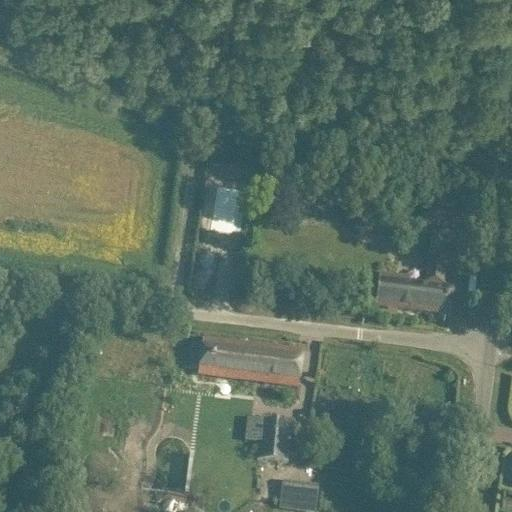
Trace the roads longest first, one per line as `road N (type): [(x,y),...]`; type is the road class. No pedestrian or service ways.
road 1 (unclassified): [(0,291),(488,349)]
road 2 (track): [(0,53),(170,115),(188,153),(172,313)]
road 3 (unclassified): [(488,349),(511,73)]
road 4 (unclassified): [(466,511),(488,349)]
